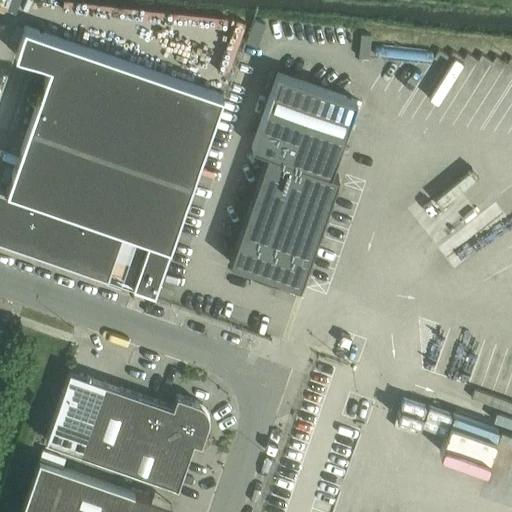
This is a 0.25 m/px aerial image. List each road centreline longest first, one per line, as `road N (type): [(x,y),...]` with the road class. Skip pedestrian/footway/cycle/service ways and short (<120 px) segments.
road 1 (unclassified): [(225,511),(254,424),(238,367),(0,287)]
road 2 (unknown): [(331,290),(411,157),(438,138),(511,139)]
road 3 (unknown): [(306,323),(511,435)]
road 4 (unknown): [(511,321),(331,290)]
